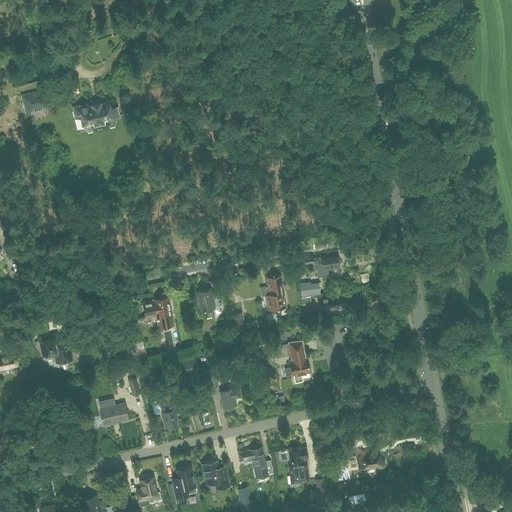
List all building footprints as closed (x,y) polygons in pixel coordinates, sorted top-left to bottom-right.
[(47,88),(20,94),(26,116),(30,115),(29,112),(48,108),(48,112),(53,111),(47,88)] [(116,116),(118,116),(116,108),(111,109),(109,102),(101,104),(100,102),(93,104),(94,105),(74,110),(76,119),(81,118),(82,123),(91,121),(93,127),(95,126),(95,129),(104,127),(104,124),(107,123),(110,128),(114,127),(115,122),(116,121),(116,116)] [(313,256),(302,257),(304,265),(316,263),(316,265),(317,265),(318,276),(332,274),(331,267),(339,266),(339,265),(340,263),(340,260),(338,260),(337,255),(321,257),(313,258),(313,256)] [(269,287),(260,288),(261,296),(266,295),(268,310),(285,307),(283,293),(282,286),(283,286),(282,276),(281,276),(280,275),(276,275),(275,277),(268,278),(269,287)] [(310,284),(310,282),(300,284),(302,296),(312,294),(320,293),(318,283),(310,284)] [(216,287),(197,291),(197,292),(200,311),(215,309),(216,313),(221,312),(216,287)] [(344,295),(329,297),(329,296),(324,297),(324,294),(317,295),(320,311),(346,307),(344,295)] [(157,315),(159,328),(173,325),(171,314),(168,297),(166,297),(166,296),(161,296),(161,298),(155,299),(155,300),(142,302),(145,318),(157,315)] [(242,311),(231,315),(235,328),(245,325),(246,325),(243,313),(242,311)] [(317,311),(304,313),(305,321),(318,319),(317,311)] [(226,335),(213,338),(215,348),(228,346),(226,335)] [(311,366),(309,366),(304,338),(288,341),(289,344),(276,347),(278,358),(289,355),(293,376),(295,375),(296,382),(303,381),(302,374),(312,372),(311,366)] [(41,342),(45,359),(56,357),(58,366),(73,363),(68,342),(60,344),(59,339),(53,340),(53,339),(41,342)] [(147,358),(143,340),(131,343),(135,361),(147,358)] [(131,360),(128,350),(119,352),(121,362),(131,360)] [(0,370),(17,367),(14,356),(8,357),(8,359),(0,360),(0,370)] [(196,358),(190,360),(193,372),(199,371),(196,358)] [(211,393),(220,391),(217,379),(215,368),(206,371),(211,393)] [(219,372),(220,380),(227,379),(225,371),(219,372)] [(203,372),(181,377),(182,381),(189,379),(191,388),(207,384),(203,372)] [(135,377),(127,379),(129,384),(132,395),(139,393),(140,393),(135,377)] [(239,386),(220,391),(224,408),(238,405),(236,399),(242,397),(240,387),(239,386)] [(283,395),(278,397),(277,394),(274,395),(276,403),(284,401),(283,395)] [(125,403),(116,406),(114,397),(98,401),(100,409),(101,409),(103,417),(102,417),(102,419),(103,419),(105,425),(129,420),(125,403)] [(173,397),(152,402),(155,415),(162,413),(165,428),(174,427),(173,422),(178,421),(175,410),(173,397)] [(40,434),(38,424),(32,422),(26,424),(24,428),(27,438),(32,440),(38,438),(40,434)] [(262,445),(237,451),(239,461),(251,458),(256,477),(269,474),(269,473),(273,472),(270,459),(266,460),(262,445)] [(305,458),(308,458),(307,448),(301,449),(300,448),(291,449),(292,465),(288,465),(291,483),(310,481),(307,463),(306,463),(305,458)] [(384,465),(385,463),(383,460),(381,459),(380,459),(379,452),(372,453),(371,452),(359,455),(361,467),(377,464),(378,465),(379,466),(381,467),(383,467),(384,465)] [(280,457),(271,458),(272,466),(281,465),(280,457)] [(349,471),(347,459),(336,461),(338,472),(349,471)] [(229,486),(226,473),(220,475),(217,460),(202,464),(207,484),(215,482),(216,489),(229,486)] [(188,493),(196,491),(191,466),(176,469),(178,478),(172,479),(176,498),(189,495),(188,493)] [(152,478),(150,477),(147,478),(146,479),(141,480),(143,489),(137,490),(141,505),(161,501),(159,492),(157,492),(153,478),(152,478)] [(329,503),(327,488),(317,490),(319,504),(329,503)] [(120,511),(117,498),(99,502),(97,496),(79,500),(81,511),(120,511)] [(253,506),(250,496),(241,498),(243,508),(253,506)] [(288,511),(288,501),(282,502),(282,506),(279,506),(279,511),(288,511)]
